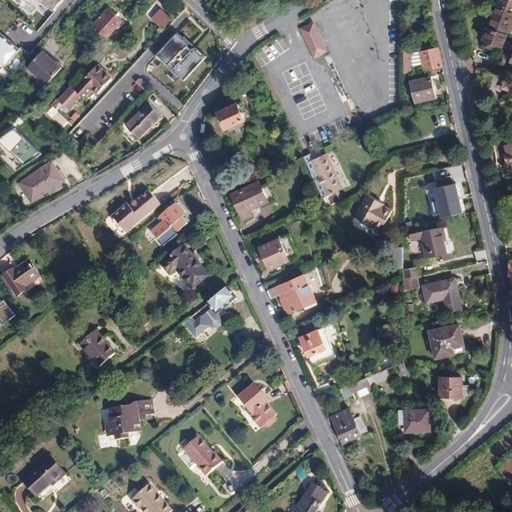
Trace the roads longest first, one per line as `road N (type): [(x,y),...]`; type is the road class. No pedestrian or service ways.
road 1 (residential): [(190,144),(359,511)]
road 2 (tertiary): [(438,0),(506,298)]
road 3 (residential): [(0,250),(175,141)]
